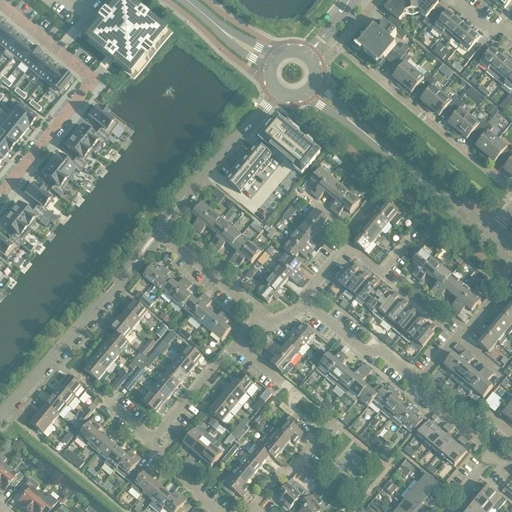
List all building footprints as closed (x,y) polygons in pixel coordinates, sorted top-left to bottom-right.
[(89,41),(120,66),(132,76),(168,33),(127,0),(122,0),(110,15),(107,13),(101,21),(103,23),(89,41)] [(404,14),(405,13),(406,12),(412,11),(410,0),(392,0),(386,8),(385,7),(384,9),(392,16),(389,20),(399,29),(403,24),(399,21),(404,15),(404,14)] [(410,0),(412,11),(418,11),(420,13),(420,14),(426,19),(423,23),(427,27),(431,23),(433,20),(436,16),(432,12),(438,4),(437,3),(432,0),(410,0)] [(511,0),(499,0),(496,4),(504,10),(511,3),(511,0)] [(441,20),(436,16),(433,20),(431,23),(443,33),(455,19),(447,12),(441,20)] [(455,19),(443,33),(445,31),(453,38),(464,26),(455,19)] [(399,29),(389,20),(379,32),(380,33),(378,35),(372,30),(364,40),(363,40),(360,41),(361,44),(360,45),(364,49),(362,51),(377,64),(381,59),(383,61),(385,60),(394,67),(404,55),(410,49),(405,45),(400,50),(391,42),(397,35),(403,40),(407,35),(399,29)] [(4,24),(0,28),(0,43),(11,30),(6,26),(4,24)] [(460,47),(472,32),(464,26),(453,38),(451,40),(460,47)] [(11,30),(0,43),(0,47),(1,48),(5,51),(3,54),(3,55),(19,36),(14,32),(11,30)] [(472,32),(460,47),(467,54),(464,58),(469,61),(480,48),(476,44),(480,39),(472,32)] [(19,36),(3,55),(7,58),(11,61),(26,42),(23,39),(19,36)] [(26,42),(11,61),(14,58),(18,62),(20,64),(33,48),(31,46),(26,42)] [(33,48),(20,64),(26,69),(28,70),(41,55),(39,53),(33,48)] [(488,71),(500,56),(492,49),(487,55),(482,52),(471,65),(476,70),(480,64),(488,71)] [(430,54),(427,57),(433,63),(436,59),(430,54)] [(41,55),(28,70),(35,75),(36,76),(49,61),(48,60),(41,55)] [(400,89),(415,71),(406,64),(410,60),(404,55),(394,67),(392,70),(397,74),(393,79),(397,82),(397,84),(398,86),(399,87),(400,89)] [(500,56),(488,71),(486,73),(494,80),(508,63),(500,56)] [(49,61),(36,76),(43,82),(56,67),(49,61)] [(504,84),(511,75),(511,66),(508,63),(494,80),(502,87),(504,84)] [(443,65),(439,71),(449,79),(453,74),(443,65)] [(56,67),(43,82),(50,88),(48,91),(64,73),(56,67)] [(420,93),(432,78),(418,67),(415,71),(400,89),(402,90),(403,91),(405,91),(407,91),(411,94),(415,89),(420,93)] [(467,80),(471,75),(466,71),(462,76),(467,80)] [(64,73),(48,91),(57,98),(72,80),(64,73)] [(432,78),(420,93),(424,97),(421,102),(425,105),(425,107),(425,109),(426,110),(428,112),(442,94),(434,87),(438,83),(432,78)] [(471,88),(466,94),(480,106),(485,100),(471,88)] [(442,94),(428,112),(429,113),(431,114),(433,114),(435,114),(439,117),(443,112),(447,116),(460,101),(455,97),(451,102),(442,94)] [(31,101),(28,105),(34,109),(37,106),(31,101)] [(454,133),(456,135),(470,118),(461,110),(465,106),(460,101),(447,116),(452,120),(448,125),(452,128),(453,132),(454,133)] [(17,103),(10,112),(29,128),(36,119),(17,103)] [(97,108),(89,118),(101,128),(97,133),(107,140),(111,136),(108,134),(116,124),(107,116),(108,115),(102,110),(101,111),(97,108)] [(10,112),(3,121),(22,136),(29,128),(10,112)] [(470,118),(456,135),(457,136),(459,137),(461,137),(463,137),(467,140),(471,136),(475,139),(488,124),(482,120),(479,125),(470,118)] [(258,149),(228,184),(240,194),(269,159),(265,155),(272,148),(294,167),(291,171),(299,178),(320,154),(312,147),(308,150),(303,146),(306,142),(298,135),(295,139),(282,129),(285,125),(278,119),(257,143),(258,144),(255,147),(258,149)] [(3,121),(0,124),(0,132),(15,144),(22,136),(3,121)] [(488,124),(475,139),(480,143),(476,148),(480,151),(480,153),(481,155),(482,156),(483,158),(498,140),(489,133),(493,129),(488,124)] [(78,127),(72,134),(74,135),(73,137),(91,151),(94,154),(101,145),(102,146),(107,140),(97,133),(93,137),(81,127),(79,129),(78,127)] [(0,132),(0,145),(8,153),(15,144),(0,132)] [(73,137),(65,146),(77,157),(74,161),(83,169),(88,164),(83,160),(91,151),(73,137)] [(498,140),(483,158),(485,159),(486,160),(488,160),(490,160),(494,163),(498,159),(503,162),(511,151),(511,153),(506,149),(507,148),(498,140)] [(0,159),(1,161),(8,153),(0,145),(0,159)] [(511,151),(503,162),(507,166),(504,171),(508,174),(508,176),(509,178),(511,179),(511,178),(511,151)] [(58,156),(50,165),(67,180),(68,179),(72,183),(79,174),(83,169),(74,161),(70,166),(58,156)] [(47,165),(41,172),(43,173),(42,175),(54,185),(50,190),(59,198),(64,192),(60,189),(67,180),(50,165),(48,167),(47,165)] [(315,197),(330,178),(320,170),(311,181),(317,186),(310,194),(315,197)] [(340,186),(330,178),(315,197),(319,201),(325,193),(330,198),(340,186)] [(34,185),(25,195),(38,205),(34,210),(43,218),(48,213),(43,209),(51,200),(44,193),(45,192),(39,187),(38,188),(34,185)] [(350,195),(340,186),(330,198),(336,202),(330,210),(334,213),(350,195)] [(350,195),(334,213),(338,217),(344,209),(350,214),(360,203),(350,195)] [(18,204),(10,214),(28,229),(35,219),(39,223),(43,218),(34,210),(30,215),(18,204)] [(196,231),(212,213),(202,204),(192,215),(198,220),(192,228),(196,231)] [(373,204),(370,208),(389,224),(390,223),(393,226),(396,225),(400,220),(400,217),(396,215),(397,214),(386,204),(381,210),(373,204)] [(291,207),(283,217),(289,221),(297,212),(291,207)] [(370,224),(381,233),(389,224),(370,208),(367,212),(374,218),(370,224)] [(308,221),(327,237),(330,233),(322,226),(327,220),(316,211),(308,221)] [(222,221),(212,213),(196,231),(200,235),(206,227),(212,232),(222,221)] [(7,214),(2,220),(3,222),(2,224),(14,234),(11,238),(20,246),(24,241),(20,238),(28,229),(10,214),(9,216),(7,214)] [(232,229),(222,221),(212,232),(218,237),(212,244),(216,248),(232,229)] [(308,221),(300,231),(311,240),(316,235),(323,241),(327,237),(308,221)] [(354,227),(373,243),(381,233),(370,224),(365,230),(357,223),(354,227)] [(373,243),(354,227),(351,232),(358,238),(353,244),(364,253),(373,243)] [(241,237),(232,229),(216,248),(220,251),(226,244),(232,248),(241,237)] [(300,231),(292,241),(310,256),(314,252),(306,246),(311,240),(300,231)] [(0,237),(0,254),(7,260),(15,251),(16,252),(20,246),(11,238),(7,243),(0,237)] [(251,245),(241,237),(232,248),(237,253),(231,260),(235,264),(251,245)] [(310,256),(292,241),(288,237),(281,245),(282,250),(289,256),(295,260),(299,254),(307,261),(310,256)] [(416,279),(432,260),(422,252),(425,249),(419,244),(410,255),(415,260),(413,263),(418,268),(412,276),(416,279)] [(251,245),(235,264),(239,267),(246,260),(251,265),(261,253),(251,245)] [(289,256),(281,265),(300,281),(303,277),(296,271),(301,265),(295,260),(289,256)] [(459,258),(456,261),(464,268),(467,265),(459,258)] [(432,260),(416,279),(420,282),(427,275),(432,280),(442,268),(443,266),(443,263),(437,259),(435,259),(433,261),(432,260)] [(153,285),(165,271),(161,267),(158,270),(152,265),(143,277),(153,285)] [(281,265),(273,275),(284,285),(289,279),(297,285),(300,281),(281,265)] [(346,289),(357,276),(354,273),(359,268),(355,265),(351,271),(348,268),(336,281),(346,289)] [(436,295),(452,276),(451,276),(452,274),(452,271),(447,267),(444,268),(443,269),(442,268),(432,280),(438,284),(432,292),(436,295)] [(153,285),(163,293),(172,282),(167,277),(169,274),(165,271),(153,285)] [(254,276),(250,272),(246,276),(251,280),(254,276)] [(355,297),(366,284),(364,282),(368,276),(365,273),(360,279),(357,276),(346,289),(355,297)] [(273,275),(265,285),(279,297),(283,292),(280,290),(284,285),(273,275)] [(452,276),(436,295),(440,299),(446,291),(452,296),(461,284),(452,276)] [(163,293),(173,301),(188,282),(184,279),(178,287),(172,282),(163,293)] [(366,284),(355,297),(365,305),(376,291),(373,289),(377,283),(374,280),(369,286),(366,284)] [(173,301),(182,309),(192,298),(186,293),(192,286),(188,282),(173,301)] [(461,284),(452,296),(457,301),(451,308),(455,311),(471,293),(461,284)] [(279,297),(265,285),(257,295),(268,304),(273,299),(276,301),(279,297)] [(376,291),(365,305),(374,313),(387,296),(385,299),(382,297),(387,291),(384,289),(379,294),(376,291)] [(329,290),(326,294),(332,299),(336,295),(329,290)] [(471,293),(455,311),(459,315),(466,308),(471,312),(481,301),(471,293)] [(387,296),(374,313),(372,315),(381,322),(382,321),(397,304),(394,302),(399,296),(395,294),(390,299),(387,296)] [(144,295),(140,300),(144,304),(148,299),(144,295)] [(182,309),(192,318),(208,299),(204,295),(197,303),(192,298),(182,309)] [(192,318),(202,326),(211,315),(206,310),(212,302),(208,299),(192,318)] [(382,321),(392,329),(395,325),(406,312),(403,309),(407,304),(404,301),(399,306),(397,304),(382,321)] [(127,311),(140,323),(148,313),(135,302),(127,311)] [(494,308),(511,323),(511,305),(510,304),(505,310),(498,304),(494,308)] [(511,325),(511,323),(494,308),(491,312),(498,318),(494,324),(509,337),(511,333),(508,330),(511,325)] [(406,312),(395,325),(392,329),(401,337),(415,320),(413,317),(417,312),(414,309),(409,315),(406,312)] [(132,332),(140,323),(127,311),(119,321),(132,332)] [(202,326),(212,334),(227,315),(223,311),(217,319),(211,315),(202,326)] [(227,315),(212,334),(209,338),(209,341),(215,345),(217,345),(220,341),(221,342),(231,331),(225,326),(231,319),(227,315)] [(415,320),(401,337),(410,345),(413,341),(424,327),(421,325),(426,319),(423,316),(418,322),(415,320)] [(360,321),(362,324),(363,324),(364,324),(364,325),(365,326),(366,326),(368,327),(368,328),(369,328),(370,328),(370,327),(370,325),(367,322),(366,322),(365,322),(365,321),(366,321),(366,320),(365,320),(365,319),(364,319),(363,318),(362,318),(361,319),(361,320),(360,320),(360,321)] [(119,321),(111,330),(129,345),(125,341),(132,332),(119,321)] [(478,328),(497,343),(501,347),(509,337),(494,324),(489,330),(481,323),(478,328)] [(424,327),(413,341),(423,349),(434,335),(431,333),(436,327),(432,324),(428,330),(424,327)] [(164,334),(167,330),(163,326),(159,330),(164,334)] [(292,333),(306,345),(315,335),(303,326),(299,331),(296,329),(292,333)] [(497,343),(478,328),(475,332),(482,338),(477,344),(489,353),(497,343)] [(108,343),(121,354),(129,345),(111,330),(115,334),(108,343)] [(179,333),(188,341),(191,338),(182,330),(179,333)] [(164,342),(168,345),(176,336),(172,332),(164,342)] [(298,355),(306,345),(292,333),(289,337),(292,340),(287,345),(298,355)] [(379,337),(379,338),(381,339),(381,340),(382,340),(383,340),(383,341),(384,342),(385,343),(386,343),(387,344),(388,345),(389,345),(390,344),(391,343),(391,342),(392,342),(392,341),(392,340),(391,340),(391,339),(390,339),(390,338),(389,338),(389,337),(388,337),(387,336),(386,336),(385,336),(384,336),(383,335),(383,334),(382,334),(381,334),(380,335),(380,336),(379,336),(379,337)] [(268,338),(265,349),(268,352),(271,348),(274,344),(275,344),(268,338)] [(114,364),(121,354),(108,343),(100,353),(114,364)] [(152,348),(148,344),(140,354),(144,357),(152,348)] [(290,364),(298,355),(287,345),(282,351),(274,344),(271,348),(290,364)] [(182,357),(195,368),(203,358),(189,347),(182,357)] [(290,364),(271,348),(268,352),(268,353),(275,359),(271,365),(282,374),(290,364)] [(349,351),(345,356),(349,360),(353,355),(352,354),(349,351)] [(454,374),(469,355),(466,352),(459,360),(453,355),(444,366),(454,374)] [(106,373),(114,364),(100,353),(92,362),(106,373)] [(325,379),(345,356),(340,353),(334,360),(328,355),(315,371),(325,379)] [(132,363),(136,367),(144,357),(140,354),(132,363)] [(469,355),(454,374),(450,378),(460,387),(473,371),(467,366),(474,359),(469,355)] [(148,360),(152,364),(156,360),(151,356),(148,360)] [(339,383),(348,372),(342,367),(349,360),(345,356),(325,379),(335,387),(339,383)] [(187,377),(195,368),(182,357),(174,366),(187,377)] [(152,364),(148,360),(144,365),(149,368),(152,364)] [(106,373),(92,362),(85,371),(98,382),(106,373)] [(136,367),(132,363),(128,368),(133,371),(136,367)] [(179,386),(187,377),(174,366),(166,375),(179,386)] [(473,390),(489,371),(485,368),(479,376),(473,371),(460,387),(470,395),(473,390)] [(348,391),(364,372),(360,369),(354,376),(348,372),(339,383),(348,391)] [(489,371),(473,390),(484,399),(493,388),(487,383),(493,375),(489,371)] [(117,382),(121,386),(129,376),(125,372),(117,382)] [(355,404),(358,400),(358,399),(368,388),(362,383),(368,376),(364,372),(348,391),(349,391),(345,395),(355,404)] [(172,396),(179,386),(166,375),(158,385),(172,396)] [(232,385),(246,395),(254,386),(241,375),(232,385)] [(61,387),(76,399),(79,402),(87,392),(69,377),(61,387)] [(137,382),(132,379),(129,383),(133,387),(137,382)] [(440,381),(436,385),(441,389),(445,385),(440,381)] [(121,386),(117,382),(109,392),(113,395),(118,390),(121,386)] [(164,405),(172,396),(158,385),(151,394),(164,405)] [(238,404),(246,395),(232,385),(225,394),(238,404)] [(371,404),(384,389),(379,385),(373,392),(368,388),(358,399),(358,400),(368,408),(371,404)] [(61,387),(54,396),(67,407),(69,408),(76,399),(61,387)] [(384,408),(396,394),(392,390),(389,393),(384,389),(371,404),(380,412),(384,408)] [(164,405),(151,394),(143,404),(156,415),(164,405)] [(231,414),(238,404),(225,394),(217,403),(231,414)] [(384,408),(394,416),(403,405),(398,401),(400,397),(396,394),(384,408)] [(492,411),(501,400),(492,394),(484,404),(484,405),(485,406),(492,411)] [(460,395),(455,401),(460,405),(465,399),(460,395)] [(54,396),(46,406),(59,417),(67,407),(54,396)] [(97,408),(98,407),(101,404),(96,400),(92,404),(97,408)] [(257,404),(261,408),(265,403),(260,400),(257,404)] [(231,414),(217,403),(209,412),(223,423),(231,414)] [(261,408),(257,404),(253,408),(258,412),(261,408)] [(403,424),(415,410),(411,407),(408,410),(403,405),(394,416),(390,421),(400,429),(403,424)] [(51,426),(59,417),(46,406),(38,415),(51,426)] [(511,408),(509,406),(502,415),(511,422),(511,408)] [(81,419),(85,422),(89,418),(80,410),(76,415),(81,419)] [(415,410),(403,424),(413,433),(423,421),(417,417),(419,414),(415,410)] [(51,426),(38,415),(30,424),(43,435),(51,426)] [(258,425),(264,419),(260,416),(255,422),(258,425)] [(278,431),(296,445),(304,435),(297,429),(300,425),(290,417),(286,421),(288,422),(280,432),(279,430),(278,431)] [(241,423),(246,426),(247,426),(250,422),(245,418),(241,423)] [(85,422),(81,419),(77,423),(82,427),(85,422)] [(379,422),(375,419),(371,423),(375,427),(379,422)] [(86,447),(87,446),(102,428),(92,420),(76,439),(86,447)] [(424,443),(437,428),(429,421),(416,437),(424,443)] [(241,432),(244,435),(250,428),(247,426),(246,426),(242,430),(243,431),(241,432)] [(192,452),(203,439),(207,434),(198,427),(194,431),(183,444),(192,452)] [(296,445),(278,431),(274,427),(267,437),(266,436),(266,437),(283,451),(291,442),(295,445),(296,445)] [(87,446),(97,454),(108,441),(99,433),(102,428),(87,446)] [(437,428),(424,443),(431,449),(444,434),(437,428)] [(244,435),(241,432),(236,439),(239,442),(244,435)] [(65,438),(70,441),(73,437),(69,433),(65,438)] [(444,434),(431,449),(439,455),(451,440),(444,434)] [(232,444),(234,442),(235,439),(230,435),(227,440),(232,444)] [(275,461),(283,451),(266,437),(258,446),(275,461)] [(70,441),(65,438),(62,442),(66,446),(70,441)] [(192,452),(202,460),(213,447),(203,439),(192,452)] [(451,440),(439,455),(446,462),(459,446),(451,440)] [(118,449),(108,441),(97,454),(107,462),(118,449)] [(258,446),(250,456),(263,467),(270,457),(275,461),(258,446)] [(459,446),(446,462),(454,468),(466,453),(459,446)] [(213,447),(202,460),(211,468),(222,455),(213,447)] [(228,454),(231,457),(237,450),(234,447),(228,454)] [(118,449),(107,462),(104,465),(114,473),(115,471),(131,452),(127,457),(118,449)] [(75,461),(77,458),(71,452),(68,456),(75,461)] [(129,483),(137,473),(134,470),(141,461),(131,452),(115,471),(129,483)] [(231,457),(228,454),(222,461),(226,464),(231,457)] [(250,456),(241,466),(255,476),(263,467),(250,456)] [(80,469),(81,467),(84,464),(77,458),(75,461),(73,463),(80,469)] [(241,466),(233,475),(251,490),(247,486),(255,476),(241,466)] [(7,469),(0,477),(0,490),(3,493),(11,483),(15,487),(23,477),(15,470),(12,473),(7,469)] [(94,477),(97,474),(90,469),(87,472),(94,477)] [(142,495),(157,477),(147,469),(141,476),(137,473),(129,483),(133,487),(131,489),(140,497),(142,495)] [(251,490),(233,475),(235,477),(227,486),(226,485),(222,489),(232,497),(235,493),(243,500),(251,490)] [(418,484),(433,497),(441,488),(425,476),(418,484)] [(142,495),(152,503),(163,490),(154,482),(157,478),(157,477),(142,495)] [(26,511),(39,496),(34,492),(39,487),(30,479),(20,491),(25,495),(17,504),(26,511)] [(289,511),(301,497),(296,492),(300,487),(291,480),(283,490),(287,494),(279,503),(289,511)] [(103,488),(108,493),(113,487),(108,482),(103,488)] [(433,497),(418,484),(411,493),(427,505),(433,497)] [(479,495),(494,508),(498,511),(506,501),(502,497),(500,499),(486,487),(479,495)] [(160,511),(162,511),(176,493),(173,497),(163,490),(152,503),(149,507),(155,511),(160,511)] [(321,511),(322,511),(318,506),(322,503),(319,499),(322,496),(318,492),(304,503),(308,507),(301,511),(321,511)] [(176,493),(162,511),(163,509),(166,511),(184,511),(180,509),(186,502),(176,493)] [(421,511),(427,505),(411,493),(404,501),(417,511),(421,511)] [(39,496),(26,511),(41,511),(43,510),(45,511),(49,511),(58,502),(48,495),(44,500),(39,496)] [(472,504),(481,511),(490,511),(494,508),(479,495),(472,504)] [(417,511),(404,501),(398,509),(400,511),(417,511)]
